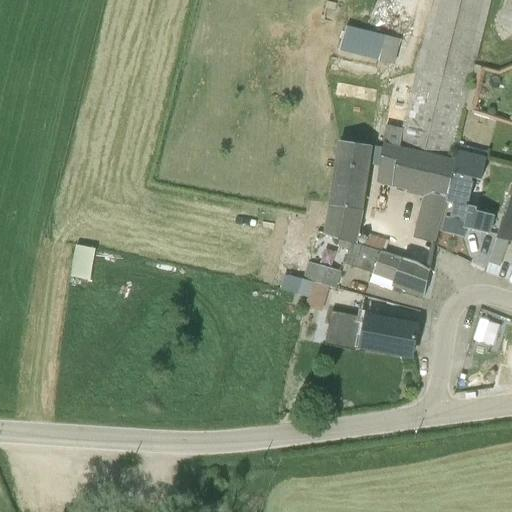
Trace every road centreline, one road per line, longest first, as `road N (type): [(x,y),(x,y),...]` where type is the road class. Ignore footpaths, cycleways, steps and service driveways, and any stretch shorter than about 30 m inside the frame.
road 1 (tertiary): [(0,431),(231,442),(429,414)]
road 2 (tertiary): [(511,300),(478,293),(458,301),(447,319),(429,414)]
